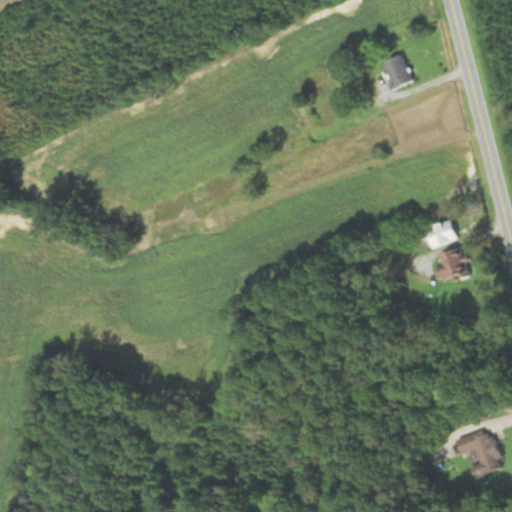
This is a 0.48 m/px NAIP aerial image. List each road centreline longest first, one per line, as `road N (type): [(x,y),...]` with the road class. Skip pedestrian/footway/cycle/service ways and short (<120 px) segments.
road 1 (residential): [(511,330),(200,462)]
road 2 (secondary): [(511,231),(453,0)]
